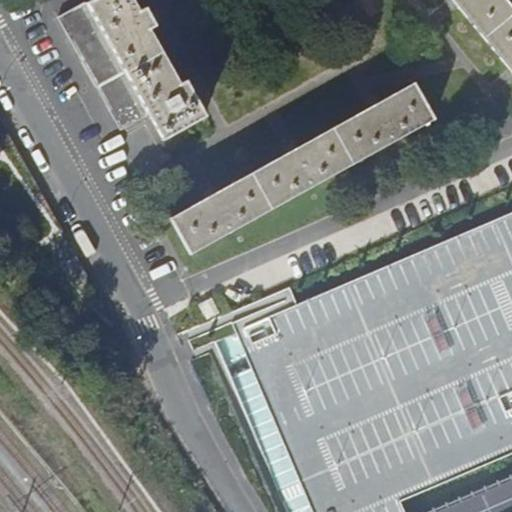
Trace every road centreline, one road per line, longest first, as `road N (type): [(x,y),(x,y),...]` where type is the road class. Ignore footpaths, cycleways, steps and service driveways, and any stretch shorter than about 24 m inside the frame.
road 1 (residential): [(135,306),(511,147)]
road 2 (residential): [(0,51),(135,306)]
road 3 (residential): [(135,306),(180,405),(249,511)]
